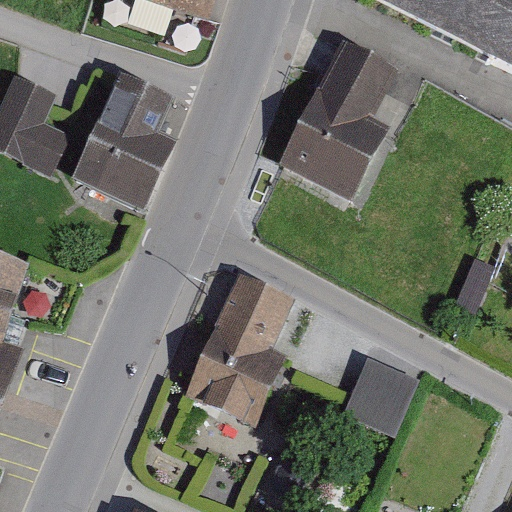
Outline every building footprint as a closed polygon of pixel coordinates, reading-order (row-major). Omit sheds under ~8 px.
[(133,0),(133,4),(210,30),(220,0),(133,0)] [(511,0),(376,0),(511,68),(511,0)] [(399,80),(346,53),(321,103),(317,101),(279,175),(353,213),(391,138),(374,129),(399,80)] [(38,96),(15,86),(0,117),(0,159),(52,184),(71,143),(46,131),(58,105),(38,96)] [(176,113),(121,87),(72,189),(145,224),(178,154),(161,145),(176,113)] [(29,281),(0,271),(0,436),(24,364),(4,357),(29,281)] [(294,310),(239,285),(184,407),(256,439),(289,367),(272,360),(294,310)] [(355,394),(405,412),(425,355),(375,337),(355,394)]
